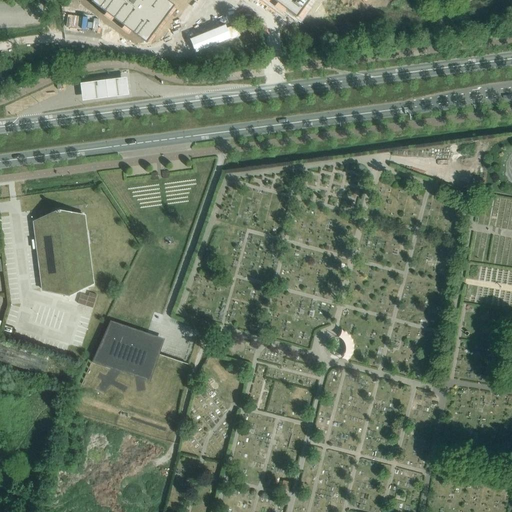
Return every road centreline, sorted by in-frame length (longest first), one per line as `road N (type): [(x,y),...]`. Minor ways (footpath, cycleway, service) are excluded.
road 1 (secondary): [(511,58),(0,128)]
road 2 (secondary): [(0,161),(511,93)]
